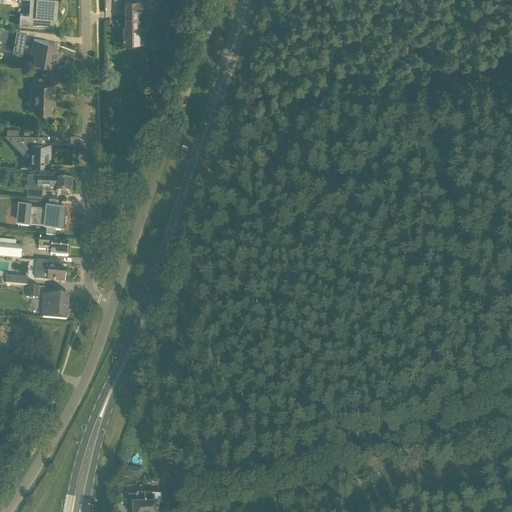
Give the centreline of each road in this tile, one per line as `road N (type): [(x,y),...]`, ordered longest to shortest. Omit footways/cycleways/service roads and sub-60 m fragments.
road 1 (primary): [(114,381),(158,275),(248,0)]
road 2 (unclassified): [(215,0),(111,304)]
road 3 (unclassified): [(111,304),(88,286),(86,0)]
road 4 (secondary): [(247,511),(511,424)]
road 5 (unclassified): [(7,511),(78,394),(111,304)]
road 6 (primary): [(114,381),(91,417),(67,511)]
road 7 (primary): [(83,511),(114,381)]
